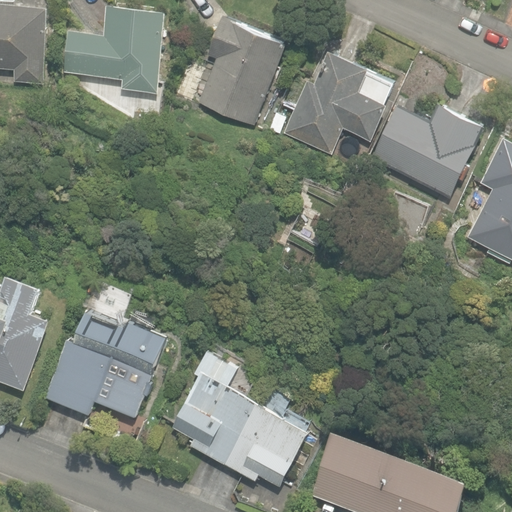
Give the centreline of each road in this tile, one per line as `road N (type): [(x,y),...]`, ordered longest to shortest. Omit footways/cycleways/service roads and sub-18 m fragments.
road 1 (residential): [(0,450),(164,511)]
road 2 (residential): [(511,57),(390,0)]
